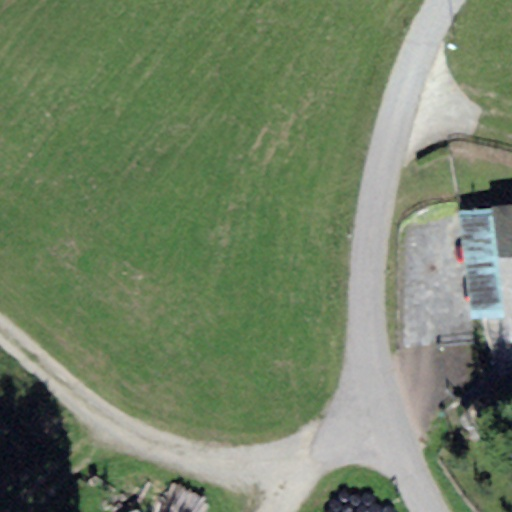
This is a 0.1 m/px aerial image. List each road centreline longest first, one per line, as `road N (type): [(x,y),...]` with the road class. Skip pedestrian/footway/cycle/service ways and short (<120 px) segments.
road 1 (unclassified): [(429,511),(387,419),(371,281),(402,102),(447,0)]
road 2 (track): [(301,460),(218,465),(143,444),(0,338)]
